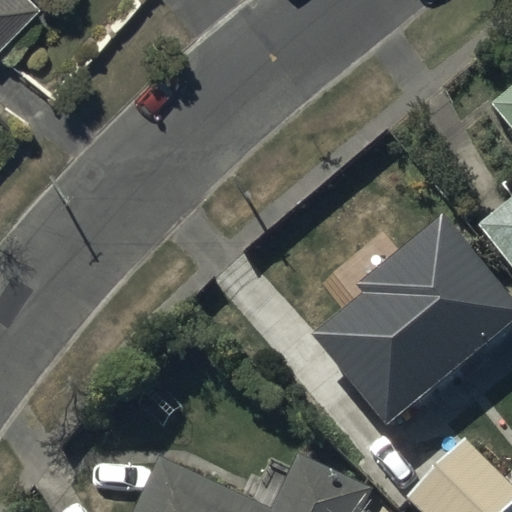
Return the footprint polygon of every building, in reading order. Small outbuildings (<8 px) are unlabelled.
[(0,0),(0,34),(33,0),(32,0),(0,0)] [(511,141),(511,104),(493,119),(511,141)] [(511,208),(479,235),(511,275),(511,208)] [(511,311),(444,228),(357,299),(365,308),(312,351),(387,442),(511,338),(511,311)] [(511,511),(511,495),(466,450),(406,511),(407,511),(511,511)] [(277,511),(248,511),(161,471),(141,511),(369,511),(374,503),(298,468),(277,511)]
